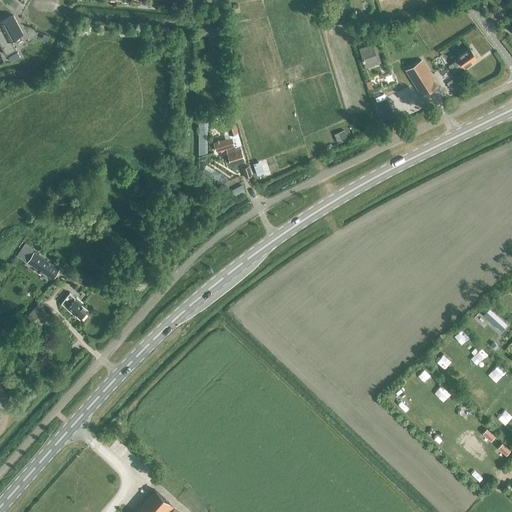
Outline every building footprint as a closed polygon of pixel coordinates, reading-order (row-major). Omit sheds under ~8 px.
[(215,8),(218,24),(227,23),(225,7),(215,8)] [(0,21),(0,26),(1,28),(0,28),(0,43),(6,55),(16,50),(11,40),(23,33),(13,15),(0,21)] [(200,27),(201,36),(220,34),(219,25),(200,27)] [(360,48),(365,65),(378,61),(370,39),(362,42),(364,47),(360,48)] [(463,67),(465,70),(471,65),(470,63),(477,58),(470,49),(457,58),(458,60),(449,66),(454,74),(463,67)] [(406,70),(422,96),(439,86),(422,60),(406,70)] [(375,104),(382,120),(389,117),(382,100),(375,104)] [(239,144),(236,133),(238,133),(233,118),(225,120),(229,135),(231,135),(232,138),(214,143),(216,152),(227,149),(231,164),(244,160),(239,144)] [(242,168),(245,178),(252,176),(249,166),(242,168)] [(28,262),(53,279),(60,269),(34,252),(28,262)] [(61,303),(80,318),(88,310),(81,305),(83,303),(70,292),(61,303)] [(27,316),(38,327),(50,316),(38,305),(27,316)] [(182,511),(154,489),(134,511),(182,511)]
